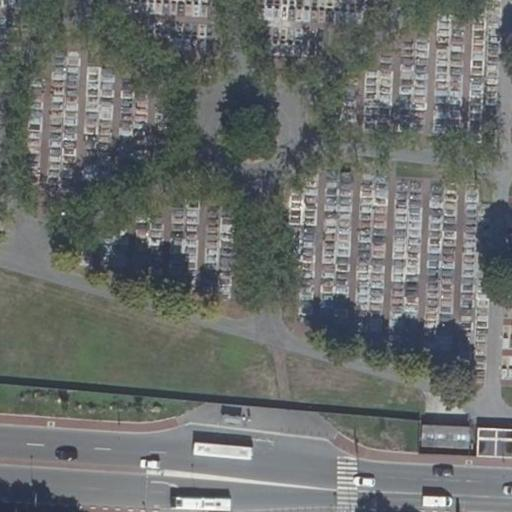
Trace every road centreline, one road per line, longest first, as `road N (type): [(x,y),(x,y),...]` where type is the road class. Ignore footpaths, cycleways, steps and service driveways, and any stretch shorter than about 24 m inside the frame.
road 1 (primary): [(420,491),(237,460),(0,443)]
road 2 (primary): [(0,483),(165,494),(420,491)]
